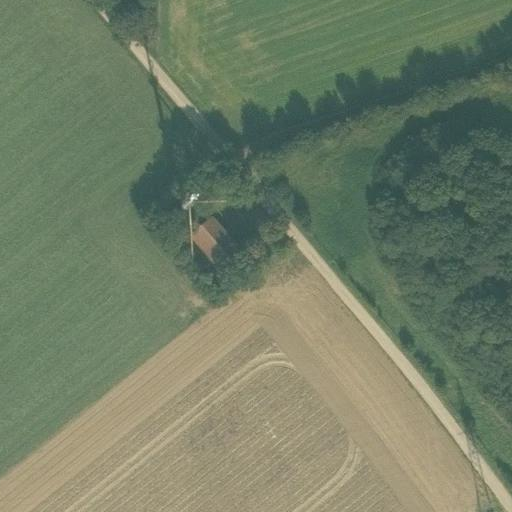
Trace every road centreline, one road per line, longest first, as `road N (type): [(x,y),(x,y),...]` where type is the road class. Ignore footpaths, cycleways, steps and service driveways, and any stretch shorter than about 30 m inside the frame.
road 1 (track): [(94,0),(511,505)]
road 2 (track): [(234,163),(270,142),(511,59)]
